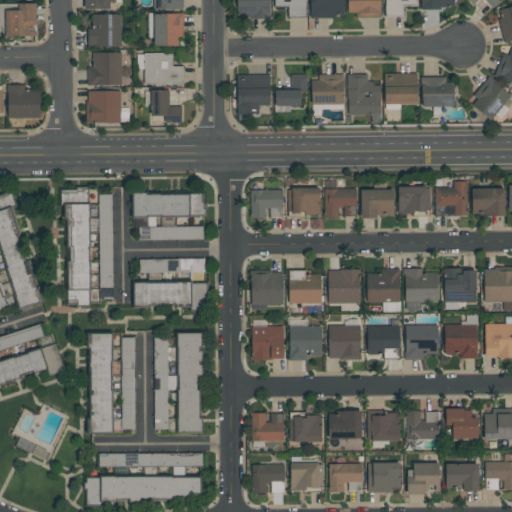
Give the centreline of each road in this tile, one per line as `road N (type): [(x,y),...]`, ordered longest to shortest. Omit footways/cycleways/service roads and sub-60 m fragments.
road 1 (secondary): [(0,158),(511,152)]
road 2 (residential): [(227,156),(231,511)]
road 3 (residential): [(230,246),(511,243)]
road 4 (residential): [(230,387),(511,385)]
road 5 (residential): [(210,49),(460,45)]
road 6 (residential): [(211,0),(214,127),(227,156)]
road 7 (residential): [(61,0),(63,158)]
